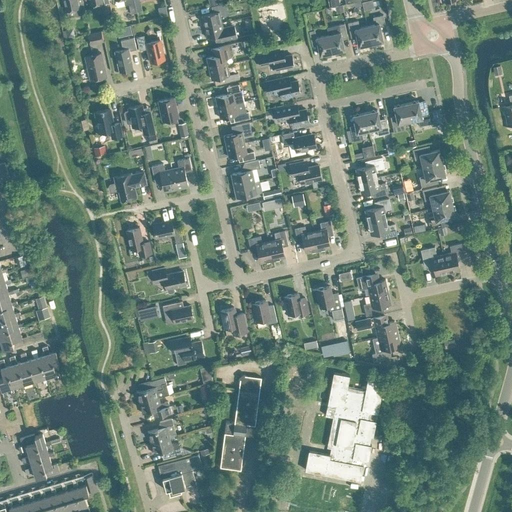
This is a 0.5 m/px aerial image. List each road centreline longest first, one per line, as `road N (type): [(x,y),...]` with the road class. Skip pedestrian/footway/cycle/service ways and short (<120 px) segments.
road 1 (residential): [(238,282),(354,250),(321,75),(412,50),(433,34)]
road 2 (residential): [(499,274),(452,52),(433,34)]
road 3 (residential): [(491,436),(511,354),(499,274)]
road 4 (residential): [(218,192),(187,74)]
road 5 (residential): [(150,511),(120,395)]
